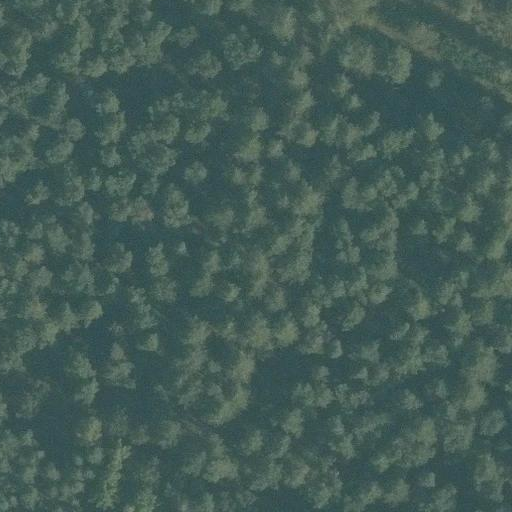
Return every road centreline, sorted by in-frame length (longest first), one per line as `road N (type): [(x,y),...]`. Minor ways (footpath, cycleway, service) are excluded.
road 1 (track): [(266,0),(126,439)]
road 2 (track): [(261,511),(126,439)]
road 3 (track): [(126,439),(0,372)]
